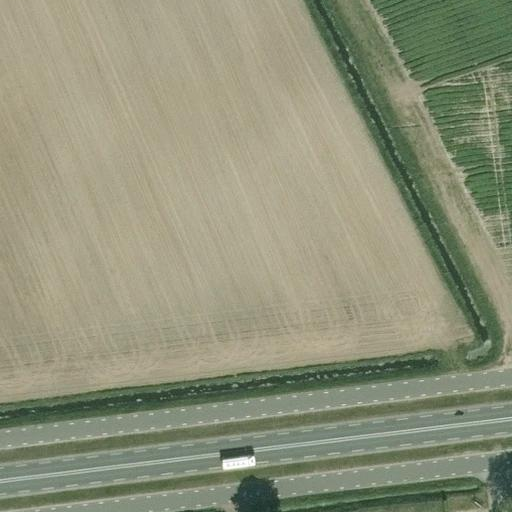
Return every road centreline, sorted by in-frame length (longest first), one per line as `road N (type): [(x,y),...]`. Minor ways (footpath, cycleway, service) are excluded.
road 1 (primary): [(511,417),(0,479)]
road 2 (unclassified): [(0,438),(511,376)]
road 3 (unclassified): [(511,458),(72,511)]
